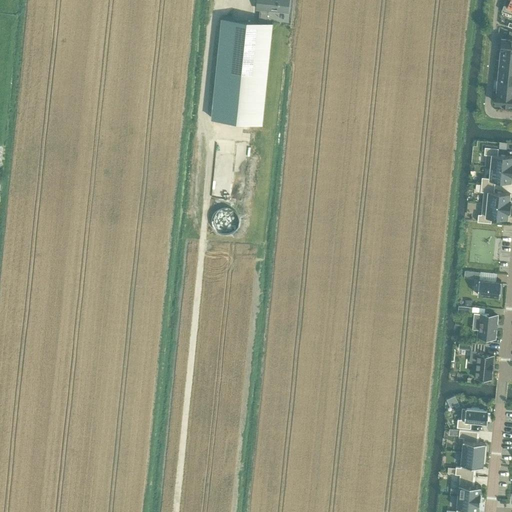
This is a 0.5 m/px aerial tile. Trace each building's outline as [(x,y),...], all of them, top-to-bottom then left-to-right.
[(257,0),(257,9),(260,9),(258,22),(267,23),(268,10),(288,12),(288,0),(257,0)] [(511,0),(504,0),(501,11),(511,14),(511,0)] [(218,58),(212,118),(255,122),(262,123),(268,64),(272,23),(267,23),(258,22),(222,18),(218,58)] [(502,38),(501,49),(511,49),(511,31),(509,31),(509,30),(508,38),(502,38)] [(511,49),(501,49),(500,49),(501,49),(500,60),(511,60),(511,49)] [(511,60),(500,60),(499,70),(511,71),(511,60)] [(511,71),(499,70),(498,81),(511,82),(511,71)] [(496,91),(496,92),(511,93),(511,82),(498,81),(497,91),(496,91)] [(511,93),(496,92),(495,103),(502,104),(508,104),(511,104),(511,93)] [(485,147),(484,154),(487,155),(486,166),(490,166),(511,168),(511,156),(504,156),(501,155),(498,155),(498,148),(485,147)] [(481,184),(495,185),(495,179),(498,179),(502,180),(511,181),(511,175),(511,168),(490,166),(489,178),(482,177),(481,184)] [(510,199),(509,199),(510,193),(501,193),(497,192),(494,192),(495,185),(481,184),(480,191),(483,192),(482,203),(509,206),(510,199)] [(508,217),(508,212),(509,212),(509,206),(482,203),(481,214),(478,214),(477,222),(491,223),(492,216),(495,216),(498,217),(508,217)] [(479,279),(479,278),(477,295),(478,295),(478,294),(484,295),(484,297),(492,298),(493,295),(499,296),(498,297),(499,297),(501,281),(500,281),(500,282),(479,279)] [(497,315),(480,313),(477,336),(491,337),(495,338),(496,329),(497,329),(498,324),(497,324),(497,315)] [(460,340),(459,348),(470,349),(471,341),(460,340)] [(485,343),(471,342),(471,349),(478,350),(478,353),(477,353),(475,378),(491,379),(492,371),(493,371),(493,363),(493,355),(484,354),(484,351),(485,351),(485,343)] [(455,396),(447,399),(450,407),(458,403),(457,401),(455,396)] [(458,419),(457,427),(470,428),(471,421),(474,421),(477,421),(486,422),(486,423),(487,423),(487,420),(489,420),(489,412),(488,412),(488,409),(488,410),(479,409),(479,408),(471,407),(471,408),(466,408),(466,407),(465,407),(465,408),(462,407),(461,419),(458,419)] [(459,435),(459,437),(463,437),(462,452),(485,454),(486,446),(485,445),(485,442),(478,441),(477,441),(478,432),(478,431),(459,429),(459,430),(459,435)] [(455,466),(455,473),(473,475),(474,474),(474,465),(476,465),(483,466),(483,463),(485,463),(485,454),(462,452),(460,467),(455,466)] [(455,473),(455,474),(460,474),(459,484),(458,496),(480,498),(481,491),(480,491),(481,486),(474,485),(472,485),(473,476),(473,475),(455,473)] [(458,496),(456,511),(469,511),(470,509),(472,509),(479,510),(479,505),(480,505),(480,498),(458,496)]
